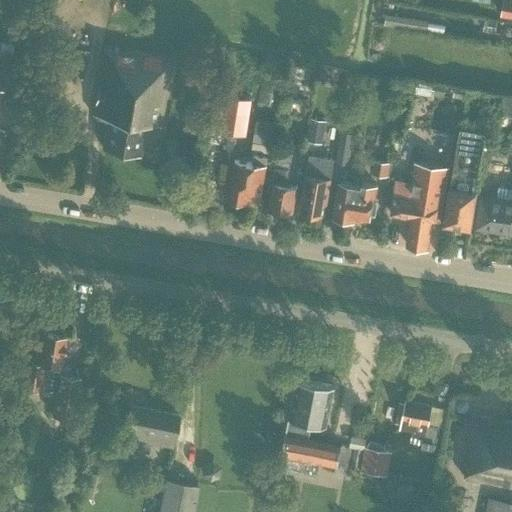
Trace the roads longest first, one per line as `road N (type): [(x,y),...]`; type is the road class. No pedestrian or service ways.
road 1 (unclassified): [(0,265),(511,353)]
road 2 (tertiary): [(511,282),(0,198)]
